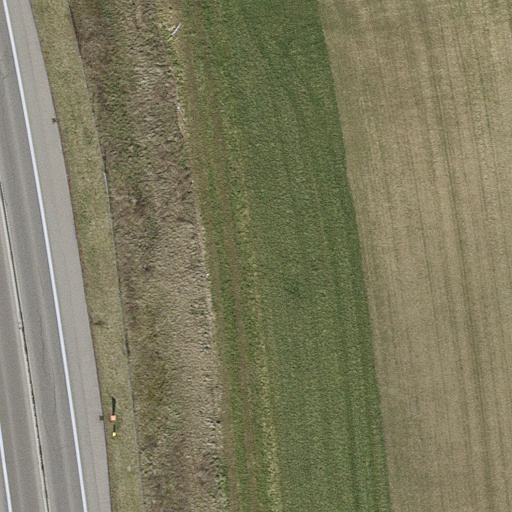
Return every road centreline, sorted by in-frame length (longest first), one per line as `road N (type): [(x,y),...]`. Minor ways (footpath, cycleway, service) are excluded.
road 1 (trunk): [(69,511),(0,59)]
road 2 (trunk): [(0,288),(31,511)]
